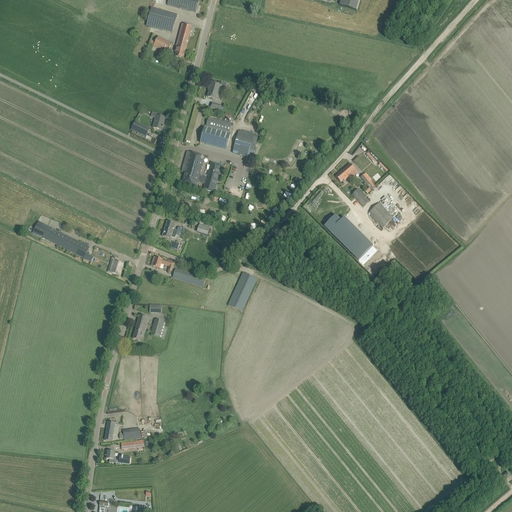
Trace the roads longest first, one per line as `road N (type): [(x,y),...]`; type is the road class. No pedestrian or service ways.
road 1 (track): [(293,208),(385,297),(500,448),(499,470),(511,487)]
road 2 (unclassified): [(85,511),(106,386),(145,246)]
road 3 (unclassified): [(145,246),(202,269),(228,266),(344,153)]
road 4 (track): [(344,153),(476,0)]
road 5 (unclassified): [(0,74),(171,157)]
road 6 (unclassified): [(171,157),(213,0)]
